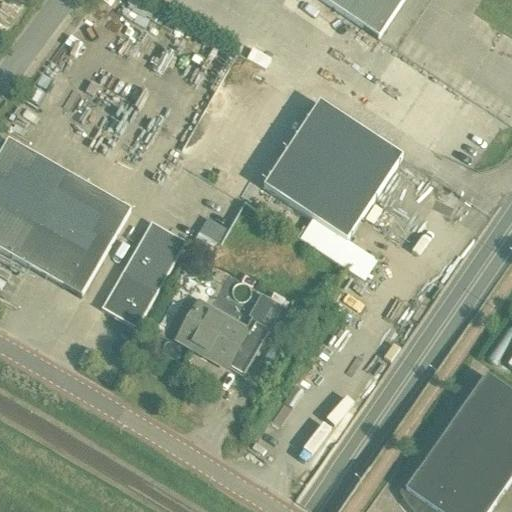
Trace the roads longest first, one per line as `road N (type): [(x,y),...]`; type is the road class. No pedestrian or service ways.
road 1 (primary): [(316,511),(511,226)]
road 2 (unclassified): [(278,511),(0,344)]
